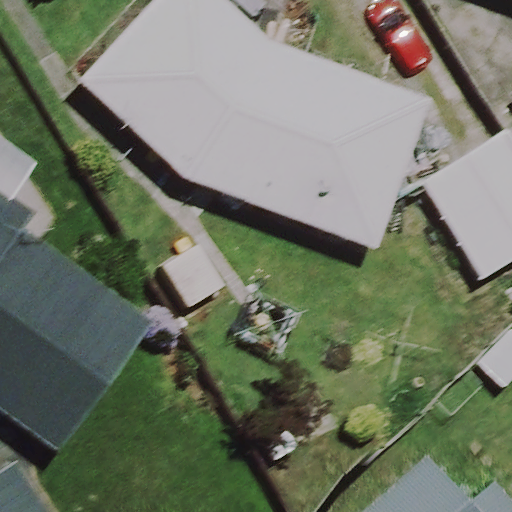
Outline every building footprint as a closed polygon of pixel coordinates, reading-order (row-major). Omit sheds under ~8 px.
[(153,0),(76,81),(179,177),(375,247),(429,98),(265,39),(300,0),(153,0)] [(511,260),(511,148),(502,132),(421,181),(481,280),(511,260)] [(35,164),(0,138),(0,413),(55,454),(152,321),(24,228),(34,215),(10,198),(35,164)] [(222,287),(196,245),(162,265),(189,308),(222,287)] [(328,442),(281,370),(224,408),(270,479),(328,442)] [(0,511),(47,511),(15,461),(0,470),(0,511)] [(481,511),(477,511),(437,466),(384,511),(511,511),(511,502),(504,493),(481,511)]
